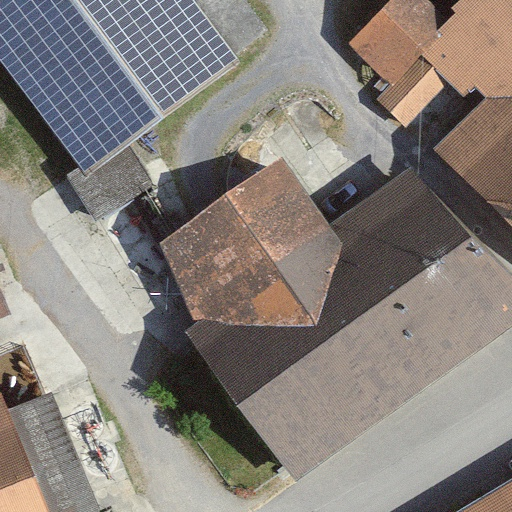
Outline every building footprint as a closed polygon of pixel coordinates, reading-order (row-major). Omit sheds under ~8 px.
[(182,0),(0,0),(0,70),(76,172),(260,35),(233,0),(191,0),(186,5),(182,0)] [(414,0),(384,0),(342,44),(387,88),(369,105),(398,133),(442,89),(465,111),(424,153),(511,239),(511,0),(460,0),(438,23),(414,0)] [(268,164),(143,257),(211,346),(193,359),(284,481),(511,310),(511,303),(415,174),(325,241),(268,164)] [(0,511),(92,511),(42,395),(0,413),(0,511)] [(511,511),(511,486),(468,511),(511,511)]
